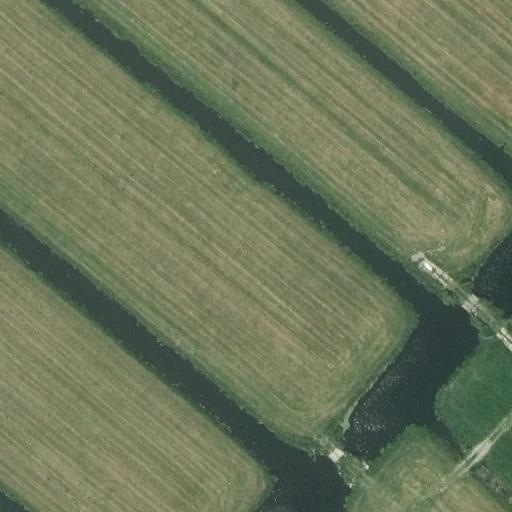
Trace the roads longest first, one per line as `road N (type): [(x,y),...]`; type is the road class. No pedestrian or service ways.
road 1 (track): [(511,344),(98,0)]
road 2 (track): [(407,511),(291,411)]
road 3 (track): [(511,403),(419,511)]
